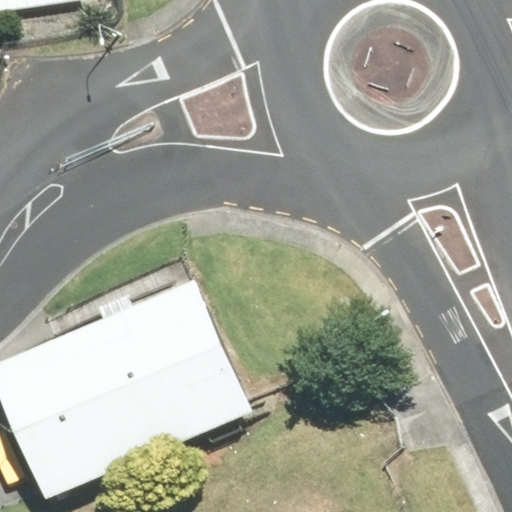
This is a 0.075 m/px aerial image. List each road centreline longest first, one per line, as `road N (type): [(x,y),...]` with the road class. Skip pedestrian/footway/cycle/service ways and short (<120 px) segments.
road 1 (tertiary): [(511,405),(371,149)]
road 2 (tertiary): [(371,149),(340,135),(301,88),(294,29),(304,0)]
road 3 (tertiary): [(470,129),(511,276)]
road 4 (tertiary): [(498,0),(508,34),(506,69),(470,129)]
